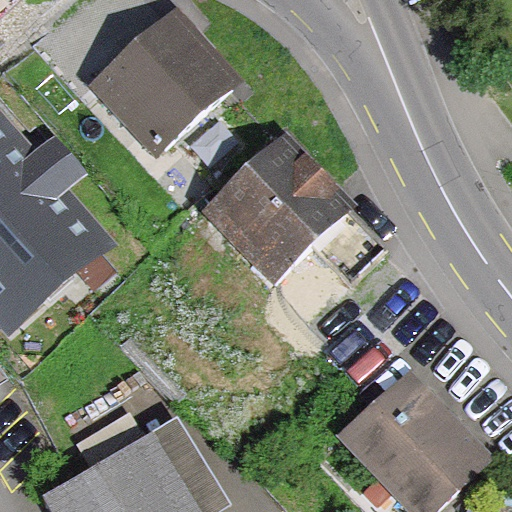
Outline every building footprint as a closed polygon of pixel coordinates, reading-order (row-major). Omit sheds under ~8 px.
[(238,87),(174,16),(89,92),(153,163),(238,87)] [(38,156),(0,111),(0,330),(9,341),(119,247),(73,194),(89,180),(55,141),(38,156)] [(381,256),(283,150),(201,225),(266,297),(312,255),(344,290),(381,256)] [(432,511),(484,463),(407,382),(337,448),(396,511),(432,511)] [(221,511),(173,431),(43,509),(44,511),(221,511)]
